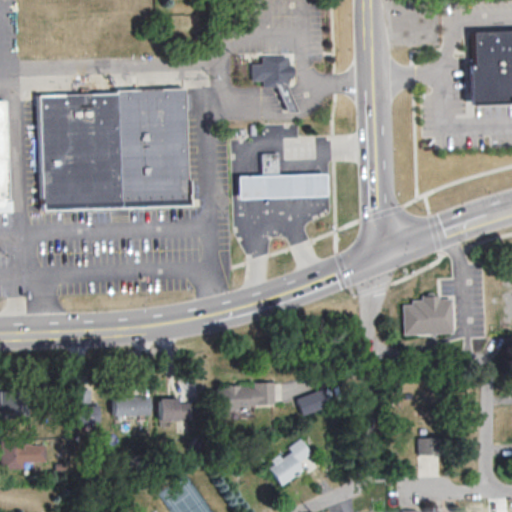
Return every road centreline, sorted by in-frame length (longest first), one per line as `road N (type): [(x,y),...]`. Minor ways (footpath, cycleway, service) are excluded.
road 1 (residential): [(369,355),(485,360),(488,489)]
road 2 (tertiary): [(371,258),(254,304),(184,320)]
road 3 (tertiary): [(368,0),(371,194)]
road 4 (tertiary): [(184,320),(0,332)]
road 5 (tertiary): [(511,208),(371,258)]
road 6 (residential): [(369,355),(368,464),(358,478)]
